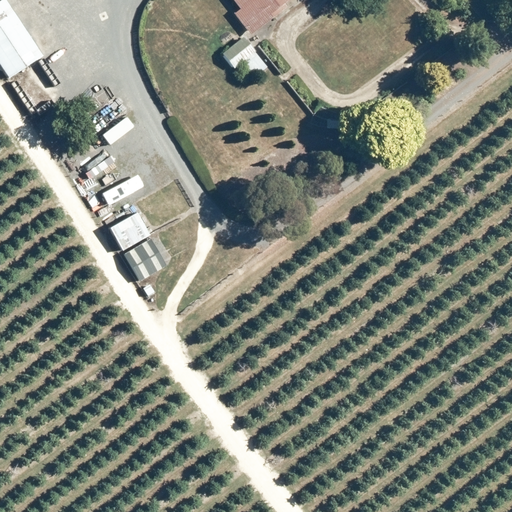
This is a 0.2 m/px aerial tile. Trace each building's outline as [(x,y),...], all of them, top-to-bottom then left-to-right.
[(37,53),(0,0),(0,67),(5,74),(37,53)] [(233,0),(239,6),(232,12),(249,33),(273,13),(269,8),(278,0),(233,0)] [(253,49),(242,33),(219,50),(230,66),(253,49)] [(266,65),(255,52),(240,64),(250,77),(266,65)] [(165,265),(131,210),(105,226),(139,282),(165,265)]
